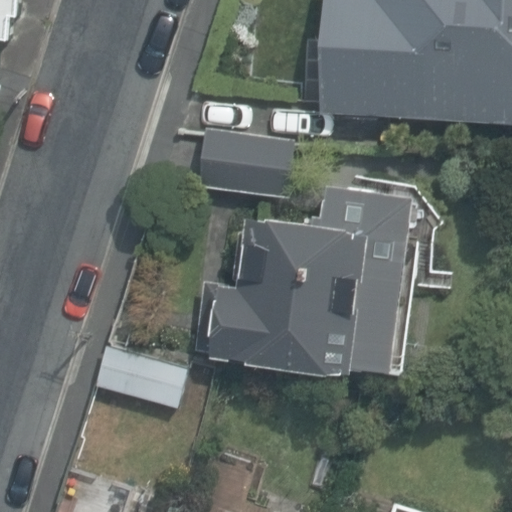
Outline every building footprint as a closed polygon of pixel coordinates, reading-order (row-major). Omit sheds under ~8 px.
[(0,0),(0,50),(1,36),(11,36),(12,12),(21,12),(21,0),(0,0)] [(511,0),(331,0),(325,107),(511,118),(511,0)] [(205,184),(296,194),(302,137),(212,127),(205,184)] [(218,353),(339,370),(340,366),(360,368),(361,364),(400,369),(422,193),(333,182),(329,212),(321,211),(320,218),(275,212),(274,216),(256,213),(247,281),(228,279),(218,353)] [(101,383),(182,404),(192,364),(112,343),(101,383)]
